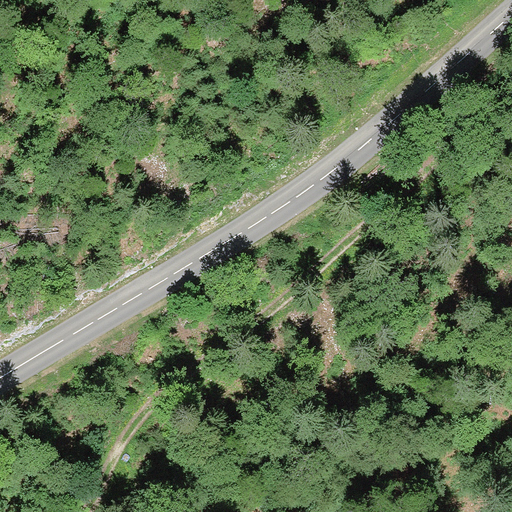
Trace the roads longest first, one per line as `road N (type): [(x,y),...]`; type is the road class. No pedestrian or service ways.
road 1 (tertiary): [(511,16),(387,127),(201,257),(0,381)]
road 2 (track): [(511,85),(457,148),(241,343),(144,410),(80,511)]
